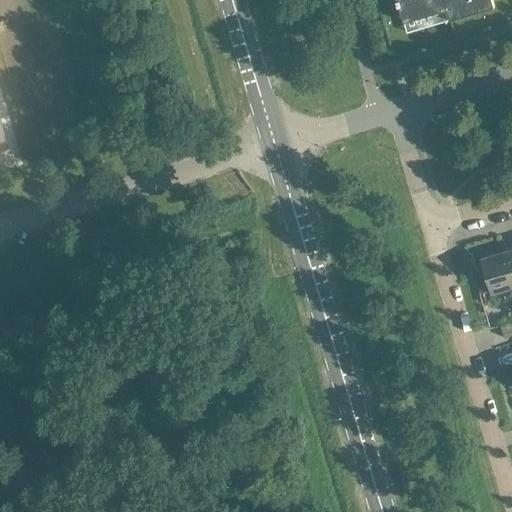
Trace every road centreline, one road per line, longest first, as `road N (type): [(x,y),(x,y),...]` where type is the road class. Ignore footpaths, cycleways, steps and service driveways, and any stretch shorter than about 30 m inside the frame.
road 1 (tertiary): [(383,511),(276,146)]
road 2 (residential): [(511,482),(430,227)]
road 3 (tertiary): [(276,146),(233,0)]
road 4 (residential): [(276,146),(397,112)]
road 5 (residential): [(397,112),(511,77)]
